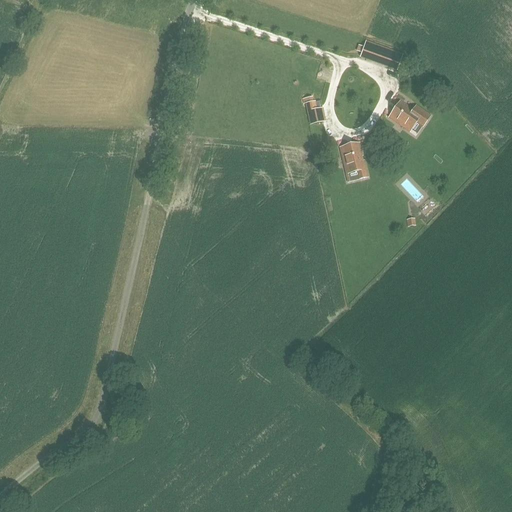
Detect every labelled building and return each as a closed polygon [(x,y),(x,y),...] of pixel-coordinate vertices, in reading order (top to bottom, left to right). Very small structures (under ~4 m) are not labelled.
[(373,61),(378,46),(366,42),(361,56),(373,61)] [(403,55),(390,51),(385,65),(398,69),(403,55)] [(357,100),(369,89),(354,74),(349,79),(346,75),(339,81),(357,100)] [(314,103),(307,104),(308,112),(311,126),(323,123),(320,109),(322,109),(321,101),(314,103)] [(410,109),(400,102),(389,119),(410,133),(416,123),(423,128),(430,117),(416,107),(413,112),(409,109),(410,109)] [(347,147),(340,149),(346,175),(348,183),(360,180),(368,178),(364,161),(363,162),(362,157),(359,144),(352,146),(347,147)]
